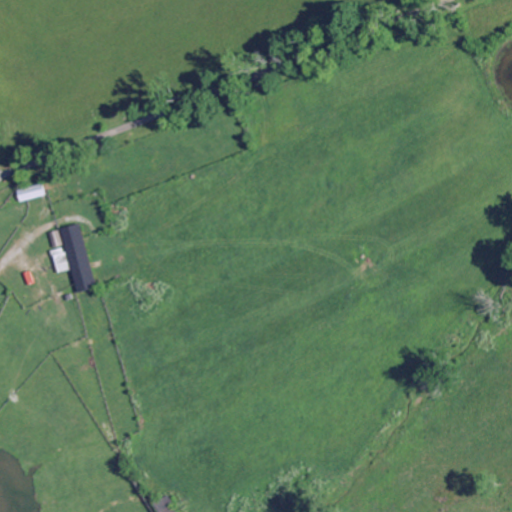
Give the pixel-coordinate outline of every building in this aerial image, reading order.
[(23,203),(20,193),(20,192),(20,191),(35,186),(45,183),(48,195),(23,203)] [(80,294),(79,293),(79,292),(62,230),(82,224),(99,287),(100,289),(80,294)] [(55,248),(51,233),(60,230),(65,245),(55,248)] [(59,274),(55,256),(68,253),(72,270),(59,274)] [(75,283),(69,284),(68,277),(63,278),(62,274),(66,274),(72,272),(75,283)] [(160,511),(156,505),(171,495),(177,506),(174,507),(177,511),(160,511)]
